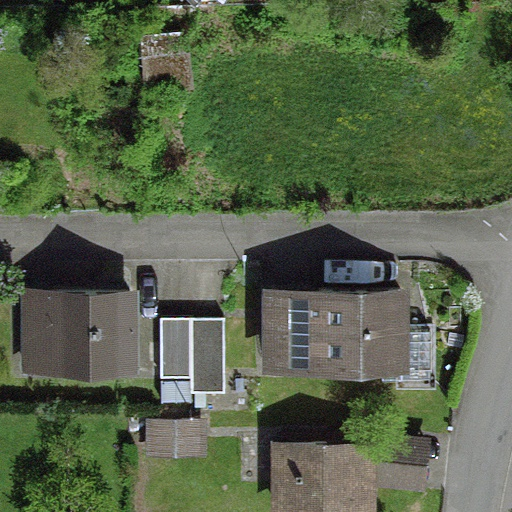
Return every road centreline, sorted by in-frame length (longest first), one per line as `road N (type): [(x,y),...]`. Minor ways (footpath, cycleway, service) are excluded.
road 1 (residential): [(0,238),(447,239),(511,250)]
road 2 (residential): [(511,339),(482,431),(470,511)]
